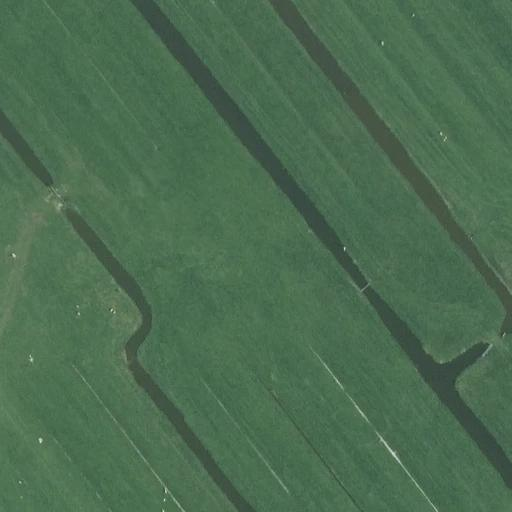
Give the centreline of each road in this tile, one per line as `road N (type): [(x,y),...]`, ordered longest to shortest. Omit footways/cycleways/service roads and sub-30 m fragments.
road 1 (track): [(0,328),(49,204),(65,194),(345,305),(358,297)]
road 2 (track): [(371,287),(477,329),(501,354),(511,348)]
